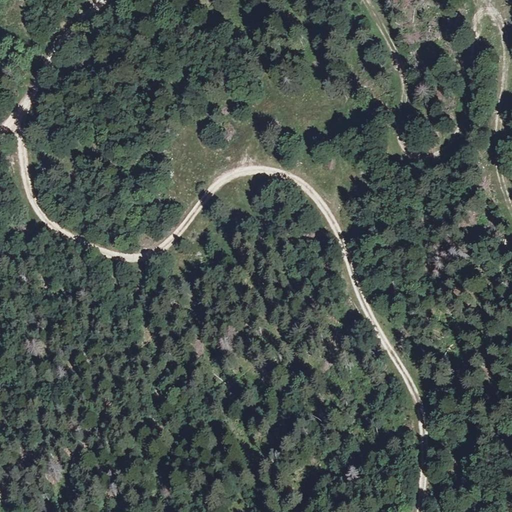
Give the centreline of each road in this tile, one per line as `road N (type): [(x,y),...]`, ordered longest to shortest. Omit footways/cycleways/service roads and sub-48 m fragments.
road 1 (track): [(16,112),(37,210),(71,239),(118,257),(155,254),(231,179),(274,172),(308,187),(334,220),(364,297),(425,411),(422,511)]
road 2 (track): [(484,0),(463,124),(442,154),(422,164),(403,143),(405,71),(369,0)]
road 3 (track): [(485,4),(504,37),(497,162),(511,209)]
road 4 (track): [(107,0),(71,33),(16,112)]
